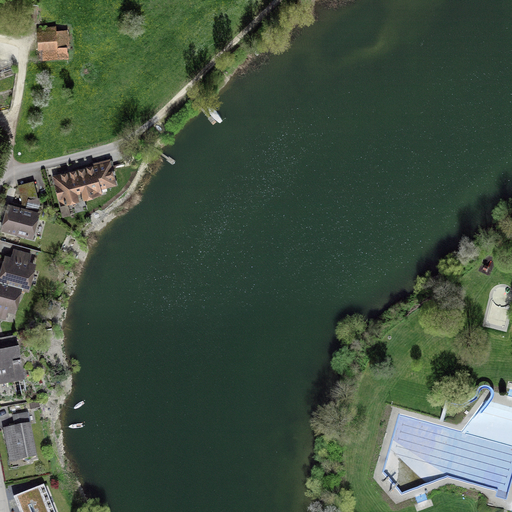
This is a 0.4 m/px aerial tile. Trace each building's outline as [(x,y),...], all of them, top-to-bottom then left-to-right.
[(66,31),(38,33),(39,59),(67,57),(66,31)] [(108,163),(50,179),(58,210),(100,199),(99,193),(115,189),(108,163)] [(39,212),(8,204),(1,228),(32,236),(39,212)] [(0,270),(0,281),(20,287),(29,289),(35,263),(29,262),(31,255),(14,250),(11,259),(4,257),(0,270)] [(20,287),(0,281),(0,316),(6,318),(8,310),(13,311),(20,287)] [(14,351),(0,354),(0,386),(21,382),(14,351)] [(14,429),(2,432),(9,465),(35,460),(26,416),(11,418),(14,429)] [(21,511),(47,511),(39,489),(16,497),(21,511)]
